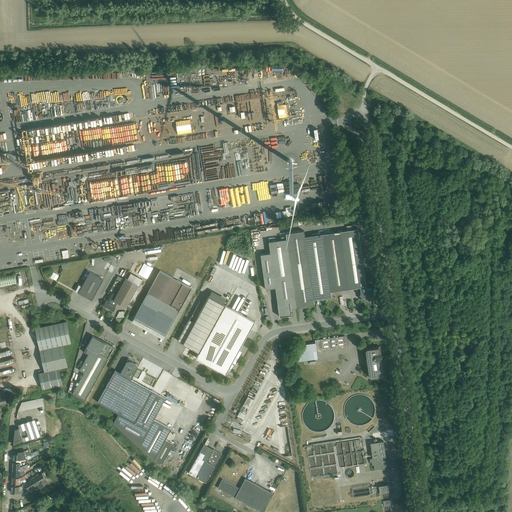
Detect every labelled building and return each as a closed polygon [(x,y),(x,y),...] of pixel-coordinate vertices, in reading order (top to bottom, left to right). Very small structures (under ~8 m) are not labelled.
[(113,135),(133,132),(131,120),(122,121),(122,123),(117,124),(116,123),(110,124),(111,127),(115,126),(116,130),(113,131),(113,135)] [(64,195),(65,203),(75,201),(74,188),(71,188),(70,184),(74,183),(73,179),(69,179),(70,184),(67,185),(68,195),(64,195)] [(270,252),(260,253),(265,288),(275,286),(279,315),(292,314),(291,307),(314,304),(313,298),(331,296),(331,290),(360,286),(361,292),(359,294),(361,295),(362,299),(366,298),(367,297),(369,299),(372,296),(373,297),(377,296),(376,293),(378,291),(376,290),(375,286),(367,287),(358,228),(305,235),(304,230),(286,232),(286,238),(269,241),(270,252)] [(149,273),(156,259),(149,255),(142,269),(149,273)] [(79,284),(75,290),(78,292),(92,299),(103,278),(87,269),(83,277),(86,279),(82,285),(79,284)] [(134,317),(165,334),(191,287),(160,269),(134,317)] [(54,271),(51,276),(55,279),(56,279),(59,275),(59,274),(54,271)] [(106,300),(103,304),(113,310),(116,306),(114,304),(116,300),(127,307),(142,278),(131,272),(127,278),(125,277),(118,290),(116,289),(114,292),(111,291),(107,298),(106,300)] [(15,273),(0,275),(0,286),(16,284),(15,273)] [(199,351),(225,304),(209,295),(195,321),(189,318),(178,339),(199,351)] [(225,304),(199,351),(197,356),(226,372),(254,320),(225,304)] [(165,334),(134,317),(132,321),(163,338),(165,334)] [(66,320),(35,327),(44,371),(39,372),(42,388),(63,384),(59,367),(68,366),(63,344),(71,342),(66,320)] [(84,372),(73,393),(85,399),(114,346),(93,335),(84,351),(89,353),(80,369),(84,372)] [(345,335),(315,339),(316,349),(346,345),(345,335)] [(380,345),(365,347),(369,375),(371,376),(384,374),(380,345)] [(115,369),(98,401),(119,413),(114,421),(154,458),(162,462),(173,442),(165,438),(171,428),(154,418),(165,397),(131,378),(139,364),(137,362),(136,363),(135,361),(134,361),(133,360),(132,360),(131,360),(131,359),(128,358),(120,372),(115,369)] [(0,404),(7,403),(7,402),(12,401),(9,389),(3,391),(3,390),(0,390),(0,404)] [(248,395),(240,409),(243,410),(245,405),(249,407),(254,398),(248,395)] [(22,402),(18,410),(19,411),(44,405),(42,398),(22,402)] [(19,428),(36,422),(35,419),(18,424),(19,428)] [(36,422),(19,428),(15,430),(14,444),(40,435),(36,422)] [(364,463),(360,438),(306,446),(311,477),(337,473),(336,467),(364,463)] [(373,457),(370,458),(370,461),(372,461),(372,464),(374,464),(374,468),(382,467),(382,469),(386,468),(386,467),(390,466),(389,458),(386,459),(386,456),(383,440),(370,442),(373,457)] [(204,443),(188,472),(206,481),(221,452),(204,443)] [(13,463),(20,463),(21,463),(21,461),(26,461),(26,459),(26,457),(26,456),(30,455),(31,454),(28,448),(24,451),(20,451),(20,452),(13,452),(13,463)] [(20,472),(30,467),(29,465),(27,466),(27,465),(20,467),(20,466),(20,463),(13,463),(13,472),(20,472)] [(20,472),(13,472),(12,476),(20,476),(22,476),(26,474),(25,472),(32,468),(31,466),(30,467),(20,472)] [(354,474),(354,473),(354,472),(354,471),(353,471),(353,470),(352,469),(351,469),(350,469),(349,469),(348,469),(347,469),(347,470),(346,471),(346,472),(346,473),(346,474),(346,475),(347,476),(348,477),(349,477),(350,477),(351,477),(352,476),(353,476),(353,475),(354,475),(354,474)] [(20,482),(26,479),(27,478),(27,477),(29,475),(28,473),(20,478),(12,477),(12,484),(20,484),(20,482)] [(12,486),(11,493),(18,493),(23,492),(26,490),(25,488),(26,487),(28,491),(35,486),(37,489),(48,483),(42,474),(25,484),(20,487),(12,486)] [(222,478),(218,487),(235,496),(262,511),(272,492),(245,477),(240,487),(222,478)] [(388,484),(379,485),(380,492),(389,491),(388,484)] [(52,494),(54,498),(61,494),(58,490),(51,494),(52,494)]
